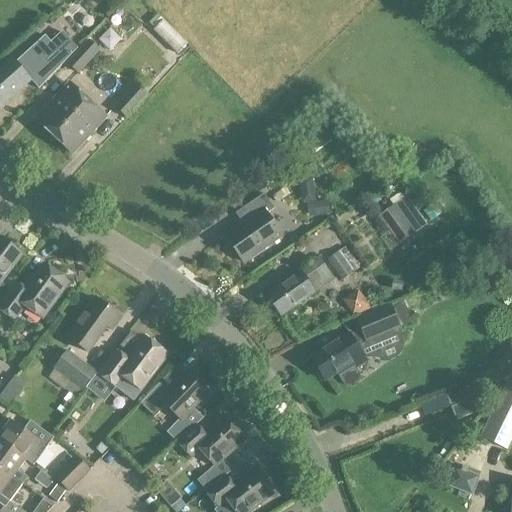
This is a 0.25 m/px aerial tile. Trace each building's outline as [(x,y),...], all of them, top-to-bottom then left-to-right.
[(96,28),(117,49),(132,35),(111,14),(96,28)] [(187,45),(163,22),(153,32),(177,55),(187,45)] [(11,59),(0,68),(0,108),(31,81),(38,90),(77,50),(62,33),(51,43),(45,37),(16,64),(11,59)] [(77,73),(98,50),(88,41),(67,63),(77,73)] [(102,81),(117,96),(136,75),(121,61),(102,81)] [(87,101),(69,84),(35,120),(53,137),(87,101)] [(126,117),(146,94),(136,85),(115,107),(126,117)] [(53,137),(71,154),(105,117),(87,101),(53,137)] [(225,236),(244,263),(281,236),(266,214),(274,209),(264,194),(241,210),(248,220),(225,236)] [(378,218),(398,246),(415,235),(394,206),(378,218)] [(0,283),(22,254),(0,237),(0,283)] [(327,261),(342,282),(353,274),(338,253),(327,261)] [(329,271),(320,259),(300,272),(267,295),(281,316),(314,293),(308,284),(329,271)] [(69,282),(44,265),(26,290),(15,283),(0,304),(0,309),(15,320),(25,306),(43,319),(69,282)] [(366,283),(351,290),(357,303),(372,296),(366,283)] [(120,317),(96,299),(67,337),(87,352),(106,327),(111,330),(120,317)] [(399,327),(389,306),(356,319),(366,342),(399,327)] [(319,379),(323,377),(325,380),(337,373),(338,375),(352,366),(354,369),(366,361),(349,335),(312,359),(314,362),(310,364),(319,379)] [(117,351),(100,374),(117,388),(116,389),(121,393),(130,382),(141,391),(169,356),(144,336),(127,359),(117,351)] [(84,391),(97,374),(68,352),(55,370),(84,391)] [(18,397),(33,376),(22,367),(6,389),(18,397)] [(511,368),(511,370),(507,368),(499,371),(503,384),(511,380),(511,368)] [(188,372),(170,391),(162,383),(141,404),(156,418),(167,406),(182,421),(209,392),(188,372)] [(511,442),(511,386),(508,385),(482,438),(508,451),(511,442)] [(426,417),(450,408),(445,397),(422,406),(426,417)] [(473,399),(450,408),(455,421),(479,412),(473,399)] [(329,419),(333,430),(354,422),(350,412),(329,419)] [(215,467),(245,441),(225,418),(205,435),(197,426),(178,442),(192,458),(201,451),(215,467)] [(0,442),(26,462),(39,443),(11,422),(6,419),(0,426),(0,442)] [(0,442),(0,469),(22,486),(28,478),(19,471),(26,462),(0,442)] [(69,493),(90,471),(75,457),(54,479),(69,493)] [(22,486),(0,469),(0,496),(9,503),(18,491),(22,486)] [(467,471),(462,469),(461,472),(455,469),(447,487),(471,496),(478,479),(465,474),(467,471)] [(251,511),(273,495),(255,470),(233,487),(225,476),(205,491),(219,509),(215,511),(251,511)] [(0,505),(5,509),(9,503),(0,496),(0,505)] [(476,497),(472,511),(482,511),(486,499),(476,497)] [(35,511),(49,511),(53,508),(43,501),(35,511)]
